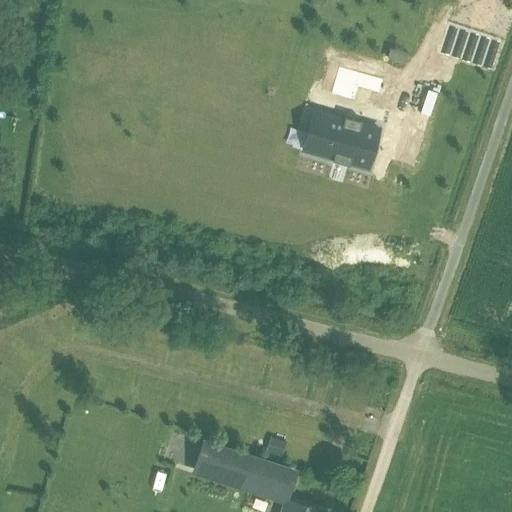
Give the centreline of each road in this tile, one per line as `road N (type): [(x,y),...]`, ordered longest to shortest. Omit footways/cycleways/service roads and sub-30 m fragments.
road 1 (unclassified): [(421,356),(0,249)]
road 2 (unclassified): [(421,356),(511,87)]
